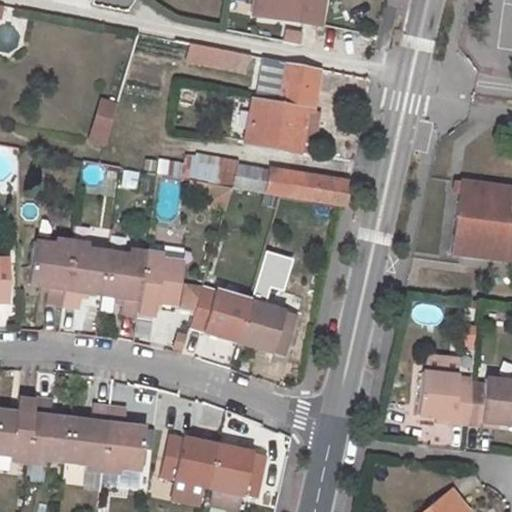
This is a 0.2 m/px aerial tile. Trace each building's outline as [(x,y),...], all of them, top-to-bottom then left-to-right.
[(261,0),(242,0),(241,13),(259,15),(261,0)] [(261,0),(259,15),(319,24),(323,0),(261,0)] [(246,71),(247,50),(184,46),(183,67),(246,71)] [(304,154),(312,112),(319,68),(285,62),(278,106),(252,100),(245,141),(304,154)] [(84,142),(102,147),(116,101),(98,96),(84,142)] [(214,183),(231,186),(237,165),(219,161),(214,183)] [(231,186),(265,191),(268,170),(237,165),(231,186)] [(350,183),(268,170),(265,191),(345,204),(350,183)] [(449,252),(511,260),(511,187),(459,181),(449,252)] [(32,242),(26,285),(46,288),(44,304),(61,307),(70,242),(54,240),(53,245),(32,242)] [(88,245),(70,242),(61,307),(79,310),(81,292),(101,295),(106,253),(87,250),(88,245)] [(126,256),(106,253),(101,295),(120,298),(118,315),(136,317),(145,253),(127,251),(126,256)] [(155,303),(175,306),(181,264),(161,261),(162,256),(145,253),(136,317),(153,320),(155,303)] [(0,302),(8,302),(8,259),(0,259),(0,302)] [(188,327),(235,342),(249,300),(201,285),(188,327)] [(249,300),(235,342),(284,357),(297,316),(249,300)] [(420,321),(436,324),(439,308),(422,305),(420,321)] [(470,382),(456,380),(456,376),(421,372),(416,415),(452,418),(451,424),(466,425),(470,382)] [(511,424),(511,381),(483,379),(483,383),(470,382),(466,425),(481,426),(481,422),(511,424)] [(15,412),(0,410),(0,454),(9,456),(8,461),(26,463),(34,397),(17,396),(15,412)] [(64,463),(69,418),(49,416),(51,399),(34,397),(26,463),(43,465),(44,460),(64,463)] [(100,471),(109,405),(91,403),(89,420),(69,418),(64,463),(83,465),(83,469),(100,471)] [(144,428),(124,425),(126,407),(109,405),(100,471),(119,473),(119,468),(139,471),(144,428)] [(157,477),(206,488),(216,445),(166,433),(157,477)] [(206,488),(211,489),(240,496),(256,500),(266,456),(216,445),(206,488)] [(207,506),(236,511),(240,496),(211,489),(207,506)] [(467,511),(449,489),(420,511),(467,511)]
